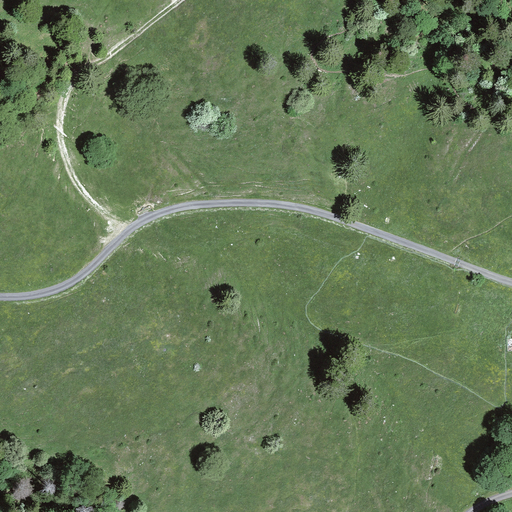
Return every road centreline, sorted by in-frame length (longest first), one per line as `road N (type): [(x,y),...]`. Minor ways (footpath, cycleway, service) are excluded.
road 1 (unclassified): [(0,297),(34,295),(78,278),(156,214),(224,203),(315,211),(511,282)]
road 2 (track): [(178,0),(77,77),(61,114),(67,164),(90,201),(127,232)]
